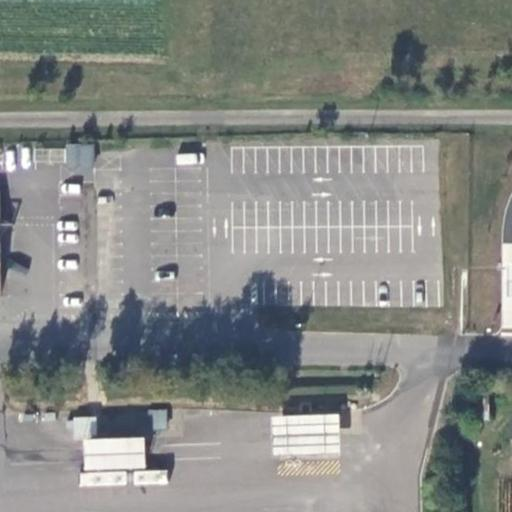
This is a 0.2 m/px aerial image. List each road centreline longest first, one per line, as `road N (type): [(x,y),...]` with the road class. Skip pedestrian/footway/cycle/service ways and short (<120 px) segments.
road 1 (track): [(0,121),(511,118)]
road 2 (residential): [(232,263),(231,183),(451,187),(448,266)]
road 3 (residential): [(448,266),(232,263)]
